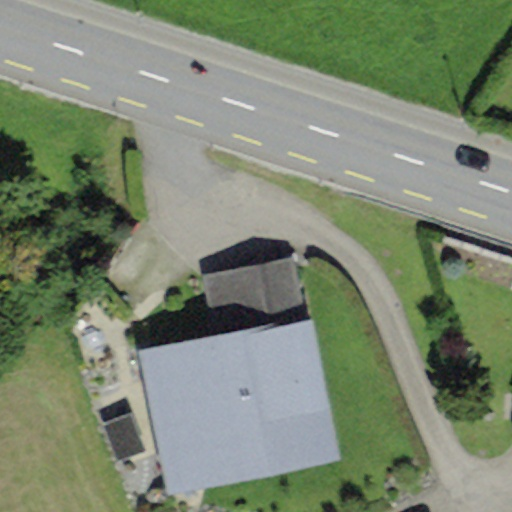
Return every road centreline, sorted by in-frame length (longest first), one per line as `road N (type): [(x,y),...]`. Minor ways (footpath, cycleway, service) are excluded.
road 1 (residential): [(180,87),(168,130),(179,159),(218,188),(336,242),(372,285),(465,495)]
road 2 (primary): [(180,87),(511,195)]
road 3 (primary): [(0,29),(180,87)]
